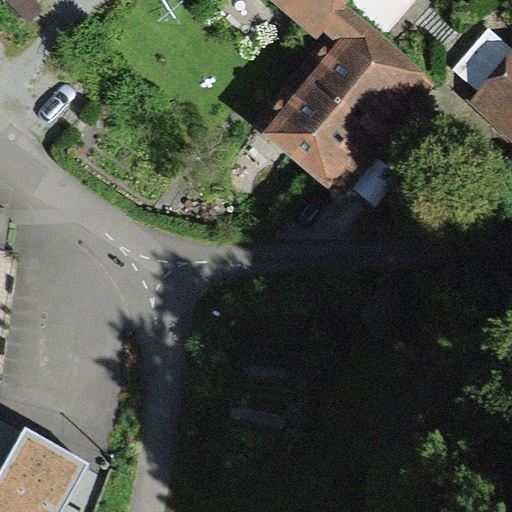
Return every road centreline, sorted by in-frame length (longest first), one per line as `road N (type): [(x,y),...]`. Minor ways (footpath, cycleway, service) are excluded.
road 1 (residential): [(153,267),(511,241)]
road 2 (residential): [(144,511),(166,399),(153,267)]
road 3 (residential): [(153,267),(0,146)]
